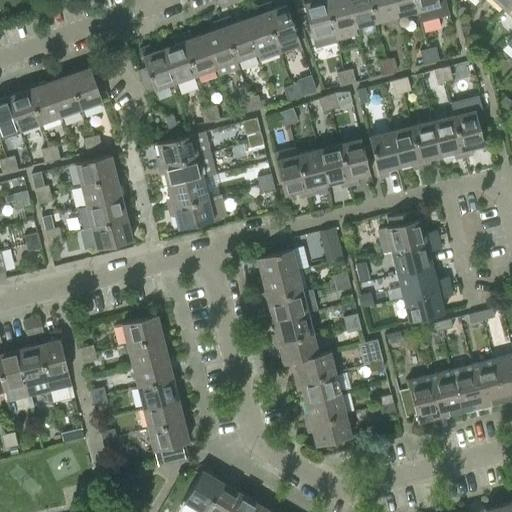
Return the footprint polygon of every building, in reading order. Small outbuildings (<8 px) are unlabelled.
[(311,37),(333,31),(324,0),(311,0),(302,3),(311,37)] [(324,0),(333,31),(354,26),(347,0),(324,0)] [(347,0),(354,26),(375,20),(369,0),(347,0)] [(369,0),(375,20),(396,15),(391,0),(369,0)] [(391,0),(396,15),(417,9),(414,0),(391,0)] [(414,0),(417,9),(420,21),(448,14),(444,0),(414,0)] [(494,0),(504,8),(511,0),(494,0)] [(299,45),(285,4),(272,8),(270,2),(261,5),(276,45),(275,45),(278,53),(299,45)] [(276,45),(261,5),(252,8),(255,14),(243,18),(255,52),(258,60),(278,53),(275,45),(276,45)] [(255,52),(243,18),(231,23),(229,16),(220,19),(235,59),(255,52)] [(214,29),(202,33),(215,67),(235,59),(220,19),(212,22),(214,29)] [(188,30),(180,33),(194,74),(215,67),(202,33),(191,37),(188,30)] [(174,43),(162,47),(174,81),(194,74),(180,33),(171,37),(174,43)] [(174,81),(162,47),(150,52),(148,45),(138,48),(145,66),(135,69),(143,92),(174,81)] [(434,46),(427,48),(430,62),(438,60),(434,46)] [(430,62),(427,48),(419,50),(422,64),(430,62)] [(484,48),(478,54),(486,62),(492,55),(484,48)] [(393,57),(385,59),(388,73),(396,71),(393,57)] [(385,59),(377,61),(381,75),(388,73),(385,59)] [(448,65),(440,67),(444,81),(451,79),(448,65)] [(89,66),(68,74),(79,108),(101,100),(89,66)] [(432,69),(436,83),(444,81),(440,67),(432,69)] [(351,68),(343,70),(347,84),(354,82),(351,68)] [(335,72),(339,86),(347,84),(343,70),(335,72)] [(68,74),(47,81),(59,115),(79,108),(68,74)] [(310,74),(296,79),(297,82),(302,95),(316,90),(310,74)] [(406,76),(398,78),(402,92),(410,90),(406,76)] [(398,78),(391,80),(394,94),(402,92),(398,78)] [(47,81),(27,88),(39,122),(59,115),(47,81)] [(297,82),(290,85),(294,98),(302,95),(297,82)] [(287,101),(294,98),(290,85),(282,87),(287,101)] [(356,89),(359,103),(367,101),(364,87),(356,89)] [(27,88),(6,96),(19,129),(39,122),(27,88)] [(332,92),(324,95),(329,108),(337,105),(332,92)] [(257,94),(249,96),(252,109),(260,108),(257,94)] [(317,98),(322,111),(329,108),(324,95),(317,98)] [(449,103),(452,114),(463,156),(471,154),(470,147),(483,144),(477,121),(484,119),(478,95),(449,103)] [(511,102),(504,95),(498,103),(506,110),(511,103),(511,102)] [(6,96),(0,97),(0,135),(19,129),(6,96)] [(245,111),(252,109),(249,96),(241,98),(245,111)] [(215,105),(207,106),(211,120),(218,118),(215,105)] [(203,122),(211,120),(207,106),(199,108),(203,122)] [(291,107),(284,109),(289,123),(296,120),(291,107)] [(289,123),(284,109),(276,112),(281,125),(289,123)] [(452,114),(431,120),(440,154),(452,151),(454,158),(463,156),(452,114)] [(173,115),(164,117),(168,131),(176,129),(173,115)] [(431,120),(410,125),(421,166),(429,164),(428,157),(440,154),(431,120)] [(410,125),(389,130),(398,165),(410,162),(412,169),(421,166),(410,125)] [(204,130),(190,133),(156,142),(161,164),(210,152),(204,130)] [(386,168),(398,165),(389,130),(367,136),(378,177),(387,175),(386,168)] [(261,139),(259,131),(245,134),(247,142),(261,139)] [(98,134),(90,136),(93,149),(101,147),(98,134)] [(82,138),(85,151),(93,149),(90,136),(82,138)] [(360,137),(338,143),(348,184),(357,182),(356,175),(368,172),(360,137)] [(263,146),(261,139),(247,142),(234,146),(236,153),(263,146)] [(338,143),(317,148),(326,183),(338,180),(339,187),(348,184),(338,143)] [(56,144),(48,146),(51,160),(59,158),(56,144)] [(40,148),(43,162),(51,160),(48,146),(40,148)] [(317,148),(296,153),(306,195),(315,193),(314,186),(326,183),(317,148)] [(215,172),(210,152),(161,164),(166,185),(201,176),(215,172)] [(298,197),(306,195),(296,153),(274,159),(283,194),(296,190),(298,197)] [(75,162),(80,184),(115,175),(109,154),(75,162)] [(13,155),(6,157),(9,171),(17,169),(13,155)] [(0,158),(0,167),(1,173),(9,171),(6,157),(0,158)] [(256,176),(258,184),(271,181),(269,173),(256,176)] [(115,175),(80,184),(85,205),(120,196),(115,175)] [(206,197),(201,176),(166,185),(172,206),(206,197)] [(271,181),(258,184),(260,192),(273,188),(271,181)] [(33,188),(35,195),(49,192),(47,184),(33,188)] [(26,190),(12,193),(14,201),(28,197),(26,190)] [(49,192),(35,195),(37,203),(51,200),(49,192)] [(220,194),(206,197),(172,206),(177,227),(226,215),(220,194)] [(120,196),(85,205),(90,226),(125,217),(120,196)] [(28,197),(14,201),(16,209),(30,205),(28,197)] [(383,252),(390,250),(437,238),(435,229),(423,232),(419,217),(415,218),(413,211),(386,218),(388,225),(377,228),(383,252)] [(125,217),(90,226),(96,248),(131,239),(125,217)] [(44,230),(46,237),(59,234),(58,226),(44,230)] [(23,235),(25,243),(38,239),(36,232),(23,235)] [(59,234),(46,237),(48,245),(61,242),(59,234)] [(437,238),(390,250),(396,273),(431,264),(427,250),(439,247),(437,238)] [(38,239),(25,243),(27,251),(40,247),(38,239)] [(256,256),(261,278),(296,269),(290,248),(256,256)] [(431,264),(396,273),(402,296),(449,285),(447,276),(434,279),(431,264)] [(296,269),(261,278),(266,299),(301,290),(296,269)] [(345,271),(332,274),(334,281),(347,278),(345,271)] [(367,271),(357,273),(358,280),(368,278),(367,271)] [(347,278),(334,281),(336,290),(349,286),(347,278)] [(449,285),(402,296),(408,320),(442,312),(439,297),(451,294),(449,285)] [(301,290),(266,299),(272,320),(306,311),(301,290)] [(491,307),(479,310),(481,319),(493,316),(491,307)] [(467,313),(469,322),(481,319),(479,310),(467,313)] [(306,311),(272,320),(277,341),(312,332),(306,311)] [(120,322),(126,344),(161,335),(155,313),(120,322)] [(356,313),(342,316),(344,324),(358,320),(356,313)] [(38,316),(31,318),(34,332),(42,330),(38,316)] [(34,332),(31,318),(23,320),(26,334),(34,332)] [(449,318),(437,321),(439,330),(452,327),(449,318)] [(358,320),(344,324),(346,332),(360,328),(358,320)] [(425,324),(427,333),(439,330),(437,321),(425,324)] [(386,334),(388,343),(401,339),(398,331),(386,334)] [(312,332),(277,341),(282,363),(294,360),(317,353),(312,332)] [(161,335),(126,344),(131,365),(166,356),(161,335)] [(70,385),(59,338),(37,343),(46,378),(49,390),(70,385)] [(46,378),(37,343),(16,349),(28,396),(49,390),(46,378)] [(78,348),(80,355),(94,352),(92,344),(78,348)] [(28,396),(16,349),(0,352),(0,373),(4,388),(7,401),(28,396)] [(317,353),(294,360),(299,380),(334,371),(328,350),(317,353)] [(94,352),(80,355),(82,363),(96,360),(94,352)] [(366,355),(368,363),(381,359),(379,352),(366,355)] [(511,352),(511,353),(491,358),(501,400),(511,397),(511,352)] [(166,356),(131,365),(136,386),(171,377),(166,356)] [(491,358),(470,363),(481,405),(501,400),(491,358)] [(381,359),(368,363),(369,369),(370,371),(383,367),(381,359)] [(470,363),(449,369),(460,410),(481,405),(470,363)] [(449,369),(428,374),(439,416),(460,410),(449,369)] [(334,371),(299,380),(304,401),(339,393),(334,371)] [(417,421),(439,416),(428,374),(406,379),(417,421)] [(171,377),(136,386),(142,407),(177,398),(171,377)] [(89,389),(91,397),(104,394),(102,386),(89,389)] [(339,393),(304,401),(309,422),(344,413),(339,393)] [(104,394),(91,397),(93,405),(106,402),(104,394)] [(390,394),(381,396),(376,397),(378,405),(392,402),(390,394)] [(177,398),(142,407),(147,428),(182,419),(177,398)] [(392,402),(378,405),(380,413),(394,409),(392,402)] [(344,413),(309,422),(315,444),(350,435),(344,413)] [(182,419),(147,428),(153,449),(187,441),(182,419)] [(81,426),(60,431),(63,443),(84,438),(81,426)] [(99,431),(101,439),(115,436),(113,428),(99,431)] [(115,436),(101,439),(103,447),(117,443),(115,436)] [(182,500),(202,511),(220,481),(201,469),(182,500)] [(226,511),(239,492),(220,481),(202,511),(226,511)] [(251,511),(257,503),(239,492),(226,511),(251,511)] [(507,511),(505,502),(484,507),(485,511),(507,511)] [(272,511),(257,503),(251,511),(272,511)]
